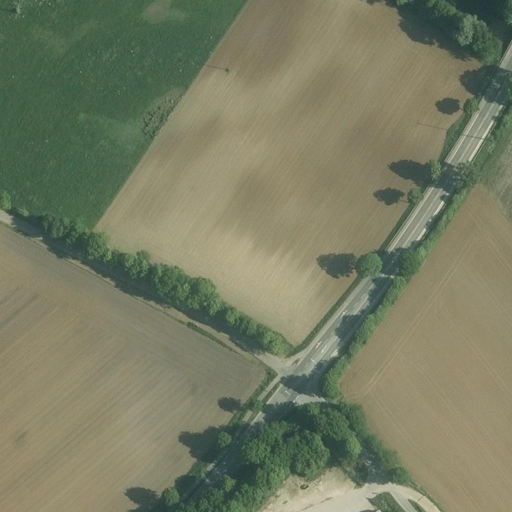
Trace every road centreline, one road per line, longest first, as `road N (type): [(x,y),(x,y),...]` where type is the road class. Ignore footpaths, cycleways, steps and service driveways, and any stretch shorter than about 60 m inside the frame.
road 1 (secondary): [(511,71),(412,235),(297,382)]
road 2 (residential): [(0,215),(211,322),(297,382)]
road 3 (residential): [(297,382),(411,511)]
road 4 (secondary): [(297,382),(185,511)]
